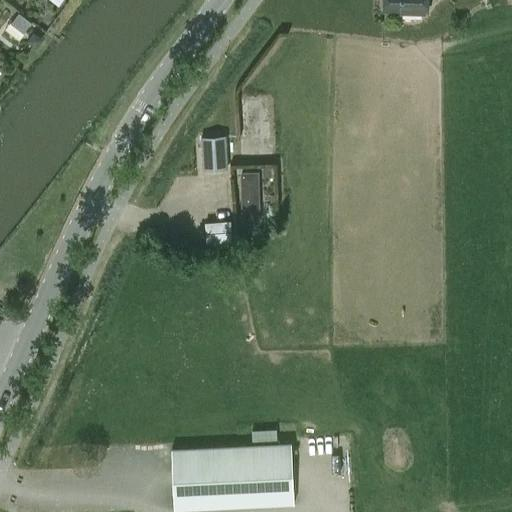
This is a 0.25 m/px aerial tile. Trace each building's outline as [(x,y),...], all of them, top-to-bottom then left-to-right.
[(383,0),(383,10),(427,11),(427,0),(383,0)] [(225,136),(201,137),(203,169),(227,167),(225,136)] [(275,175),(275,166),(264,166),(264,176),(275,175)] [(258,172),(240,172),(242,221),(259,221),(258,172)] [(276,430),(252,430),(252,441),(276,441),(276,430)] [(291,441),(171,447),(175,510),(295,503),(291,441)]
